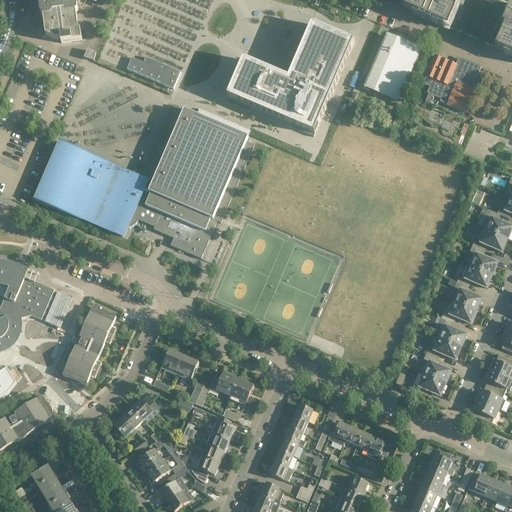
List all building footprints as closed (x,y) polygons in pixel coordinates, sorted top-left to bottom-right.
[(40,0),(41,5),(40,7),(41,15),(43,17),(46,36),(56,40),(61,40),(61,44),(82,41),(81,31),(78,29),(76,12),(78,10),(77,2),(74,0),(40,0)] [(484,0),(408,0),(404,10),(448,29),(449,28),(496,48),(495,49),(511,56),(511,4),(511,5),(500,0),(494,0),(493,3),(484,0)] [(244,60),(227,97),(283,121),(290,124),(289,127),(290,128),(291,125),(314,134),(313,137),(314,138),(354,43),(312,25),(296,63),(294,69),(295,70),(291,80),(289,79),(244,60)] [(366,87),(376,91),(377,89),(396,97),(399,90),(402,91),(415,60),(413,59),(416,52),(396,43),(397,41),(388,37),(366,87)] [(93,61),(96,54),(87,51),(84,59),(90,60),(93,61)] [(171,89),(177,66),(122,52),(116,74),(171,89)] [(435,57),(423,84),(430,87),(427,94),(441,100),(440,102),(467,114),(477,90),(475,87),(473,86),(481,68),(461,59),(458,61),(456,66),(435,57)] [(165,235),(174,239),(171,247),(201,260),(217,222),(221,224),(254,146),(246,142),(248,138),(195,115),(179,108),(174,106),(143,178),(135,175),(134,178),(119,172),(104,166),(106,161),(61,142),(61,143),(37,201),(36,201),(80,220),(81,219),(123,237),(126,228),(128,228),(130,228),(132,227),(133,227),(134,226),(135,225),(136,224),(137,222),(138,221),(150,226),(154,228),(153,231),(165,235)] [(483,177),(480,185),(485,188),(488,180),(483,177)] [(499,209),(497,215),(499,216),(509,220),(511,215),(511,214),(511,199),(510,199),(505,212),(499,209)] [(499,216),(497,215),(488,211),(485,216),(488,217),(483,230),(507,241),(511,229),(511,227),(497,221),(499,216)] [(474,241),(472,247),(484,252),(486,247),(502,253),(507,241),(483,230),(477,242),(474,241)] [(476,255),(471,267),(470,267),(492,277),(497,264),(482,257),(484,252),(472,247),(470,252),(476,255)] [(0,396),(2,395),(11,390),(5,380),(1,382),(0,382),(0,353),(1,353),(2,353),(3,353),(4,352),(5,352),(6,351),(7,351),(8,350),(9,350),(10,349),(11,348),(12,347),(13,347),(14,346),(14,345),(15,344),(16,344),(16,343),(17,342),(17,341),(18,340),(19,339),(19,338),(20,337),(20,336),(20,335),(21,334),(21,333),(21,332),(21,331),(22,330),(22,329),(22,328),(22,327),(22,326),(22,325),(22,324),(22,323),(22,322),(22,321),(21,320),(21,319),(32,317),(41,321),(45,323),(57,328),(57,327),(69,299),(70,298),(58,293),(54,291),(54,292),(25,279),(29,271),(19,267),(17,266),(15,265),(13,264),(11,264),(9,263),(7,262),(4,262),(2,262),(0,261),(0,396)] [(492,277),(470,267),(471,267),(467,265),(462,278),(459,277),(457,283),(469,288),(471,283),(486,289),(492,277)] [(457,289),(452,302),(476,313),(482,300),(466,293),(469,288),(457,283),(454,288),(457,289)] [(444,313),(441,319),(453,324),(455,319),(471,325),(476,313),(452,302),(446,314),(444,313)] [(79,338),(82,339),(80,344),(98,352),(100,347),(103,348),(105,343),(110,345),(116,330),(111,328),(116,319),(111,316),(110,316),(110,315),(109,314),(107,313),(106,312),(105,311),(104,311),(102,310),(101,310),(100,310),(98,310),(92,308),(79,338)] [(439,340),(439,339),(461,349),(466,336),(451,329),(453,324),(441,319),(439,324),(442,325),(436,338),(439,340)] [(506,340),(502,350),(511,354),(511,336),(507,334),(504,339),(506,340)] [(439,339),(439,340),(434,352),(428,349),(426,355),(438,360),(440,355),(456,361),(461,349),(439,339)] [(99,357),(96,356),(98,352),(80,344),(78,348),(75,347),(62,377),(67,379),(68,380),(68,381),(69,382),(70,383),(71,384),(72,384),(73,384),(74,384),(76,384),(78,383),(86,387),(90,377),(95,380),(101,364),(96,362),(99,357)] [(176,375),(183,357),(169,350),(161,369),(176,375)] [(429,363),(424,375),(446,385),(451,372),(435,365),(438,360),(426,355),(423,360),(429,363)] [(183,357),(176,375),(190,381),(198,363),(183,357)] [(510,380),(511,380),(511,376),(511,362),(499,357),(494,367),(493,366),(490,372),(510,380)] [(204,387),(196,405),(202,408),(209,392),(217,395),(218,392),(231,398),(239,380),(230,377),(232,374),(226,372),(225,374),(224,374),(221,380),(215,377),(209,390),(204,387)] [(486,387),(504,395),(506,390),(510,392),(511,386),(511,380),(510,380),(490,372),(488,377),(490,378),(486,387)] [(400,373),(400,374),(396,384),(401,387),(406,376),(400,373)] [(431,393),(440,397),(446,385),(424,375),(416,393),(428,399),(431,393)] [(235,388),(231,398),(246,404),(248,400),(253,388),(254,387),(239,380),(235,388)] [(153,387),(168,393),(170,388),(156,382),(153,387)] [(197,384),(189,402),(193,404),(194,404),(196,405),(204,387),(197,384)] [(477,402),(498,410),(498,411),(501,412),(505,402),(502,400),(504,395),(486,387),(482,397),(480,396),(477,402)] [(42,397),(14,414),(16,416),(11,419),(22,436),(26,433),(28,436),(32,433),(35,437),(42,433),(49,429),(46,424),(55,419),(52,414),(52,413),(52,412),(52,411),(52,410),(51,409),(51,408),(50,407),(49,405),(48,404),(46,403),(45,402),(42,397)] [(132,410),(143,422),(146,425),(160,412),(147,398),(142,402),(141,401),(132,410)] [(181,399),(179,405),(191,410),(194,404),(193,404),(189,402),(181,399)] [(498,411),(498,410),(477,402),(475,407),(477,408),(473,418),(491,426),(498,411)] [(308,424),(313,412),(299,406),(294,418),(308,424)] [(192,414),(201,418),(204,412),(194,408),(192,414)] [(135,430),(143,422),(132,410),(123,418),(135,430)] [(226,411),(223,417),(238,423),(240,417),(226,411)] [(212,435),(230,442),(235,431),(229,428),(231,423),(217,417),(215,422),(217,423),(212,435)] [(125,439),(130,434),(133,437),(137,433),(135,430),(123,418),(114,427),(113,427),(113,429),(117,433),(119,433),(119,432),(125,439)] [(308,424),(294,418),(290,429),(303,435),(308,424)] [(19,441),(18,439),(22,436),(11,419),(7,422),(6,419),(0,422),(0,452),(3,457),(11,452),(17,448),(14,444),(19,441)] [(334,421),(328,419),(323,430),(329,433),(334,421)] [(194,427),(188,424),(183,436),(188,438),(192,440),(195,432),(192,430),(194,427)] [(346,442),(352,429),(340,424),(337,431),(333,430),(328,441),(344,447),(346,442)] [(305,443),(301,441),(303,435),(290,429),(289,430),(287,429),(284,435),(287,436),(285,441),(298,447),(303,449),(305,443)] [(363,434),(352,429),(346,442),(357,447),(363,434)] [(154,433),(150,437),(156,443),(160,440),(154,433)] [(327,436),(322,434),(319,442),(323,444),(327,436)] [(367,456),(374,438),(363,434),(357,447),(364,450),(362,454),(367,456)] [(207,446),(211,448),(225,454),(230,442),(212,435),(207,446)] [(180,443),(184,445),(188,438),(183,436),(180,443)] [(164,437),(160,440),(156,443),(153,444),(157,450),(164,445),(167,450),(171,448),(164,437)] [(367,456),(366,457),(378,462),(386,443),(374,438),(367,456)] [(137,454),(148,446),(144,441),(133,449),(137,454)] [(285,441),(280,452),(293,458),(298,447),(285,441)] [(315,450),(320,452),(323,444),(319,442),(315,450)] [(205,451),(202,458),(220,465),(225,454),(211,448),(209,453),(205,451)] [(139,462),(138,463),(137,465),(139,468),(141,469),(143,468),(146,473),(162,462),(155,451),(139,462)] [(293,458),(280,452),(275,464),(288,469),(293,458)] [(328,464),(332,466),(336,457),(331,456),(328,464)] [(452,463),(435,456),(430,467),(447,475),(452,477),(455,471),(449,469),(452,463)] [(215,477),(220,465),(202,458),(197,469),(192,467),(191,471),(197,479),(205,484),(209,474),(215,477)] [(162,462),(146,473),(150,478),(148,479),(148,481),(150,484),(152,484),(154,483),(169,472),(171,471),(164,460),(162,462)] [(325,462),(320,460),(317,468),(322,470),(325,462)] [(342,460),(340,465),(348,468),(350,464),(342,460)] [(182,463),(171,470),(175,475),(185,468),(182,463)] [(288,483),(293,471),(288,469),(275,464),(270,475),(288,483)] [(348,468),(356,472),(358,467),(350,464),(348,468)] [(55,477),(49,467),(32,478),(38,487),(55,477)] [(442,486),(447,475),(430,467),(425,479),(442,486)] [(189,473),(185,468),(175,475),(178,480),(180,479),(189,473)] [(314,476),(318,478),(322,470),(317,468),(314,476)] [(362,468),(361,468),(359,473),(371,478),(373,473),(362,468)] [(467,470),(460,484),(466,487),(473,472),(467,470)] [(330,473),(325,471),(322,479),(326,481),(330,473)] [(485,498),(492,481),(481,476),(477,484),(472,482),(468,490),(485,498)] [(44,497),(61,487),(55,477),(38,487),(44,497)] [(178,481),(160,493),(168,503),(182,493),(185,491),(187,489),(180,479),(178,480),(178,481)] [(318,486),(323,488),(326,481),(322,479),(318,486)] [(363,496),(368,485),(355,479),(350,491),(363,496)] [(425,479),(420,490),(437,497),(442,486),(425,479)] [(203,494),(206,488),(196,481),(192,487),(203,494)] [(496,502),(504,485),(492,481),(485,498),(496,502)] [(284,492),(266,484),(261,496),(274,502),(279,504),(284,492)] [(466,487),(460,484),(458,490),(464,493),(466,487)] [(307,490),(301,487),(298,493),(310,498),(314,488),(309,485),(307,490)] [(507,507),(511,496),(511,488),(504,485),(496,502),(507,507)] [(50,507),(67,497),(61,487),(44,497),(50,507)] [(363,496),(350,491),(345,489),(340,500),(358,508),(363,496)] [(420,490),(416,501),(433,508),(437,497),(420,490)] [(182,493),(168,503),(173,511),(176,511),(189,503),(192,501),(185,491),(182,493)] [(296,499),(307,504),(310,498),(298,493),(296,499)] [(315,493),(312,501),(317,503),(320,495),(315,493)] [(458,506),(462,496),(456,494),(452,503),(458,506)] [(261,496),(256,507),(266,511),(277,511),(280,505),(279,504),(274,502),(261,496)] [(53,511),(63,511),(73,506),(67,497),(50,507),(53,511)] [(340,500),(335,511),(336,511),(356,511),(358,508),(340,500)] [(410,511),(431,511),(433,508),(416,501),(410,511)] [(452,503),(448,511),(454,511),(458,506),(452,503)]
